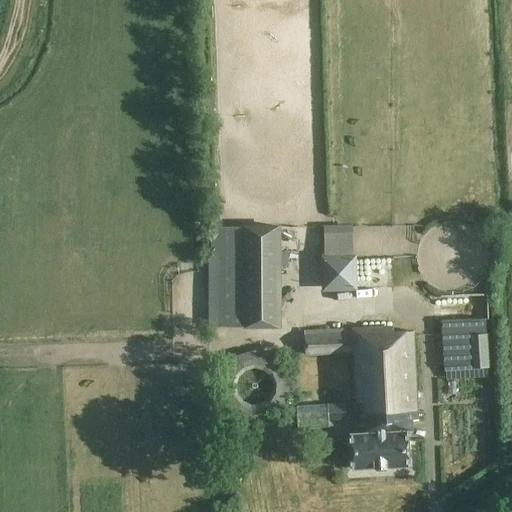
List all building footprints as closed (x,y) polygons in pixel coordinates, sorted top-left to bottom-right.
[(278,322),(278,227),(222,227),(222,327),(271,326),(278,322)] [(350,283),(380,281),(379,262),(349,264),(350,283)] [(407,420),(417,420),(413,332),(393,333),(392,328),(352,330),(352,334),(305,337),(305,354),(353,352),(356,434),(351,435),(352,469),(409,466),(407,420)] [(472,367),(488,367),(486,334),(470,335),(472,367)] [(345,404),(328,404),(329,420),(346,420),(345,404)]
